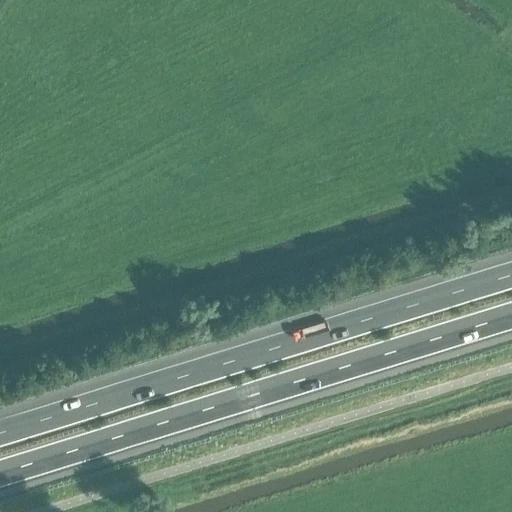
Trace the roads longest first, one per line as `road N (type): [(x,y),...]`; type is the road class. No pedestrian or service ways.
road 1 (motorway): [(0,475),(511,316)]
road 2 (motorway): [(511,270),(0,424)]
